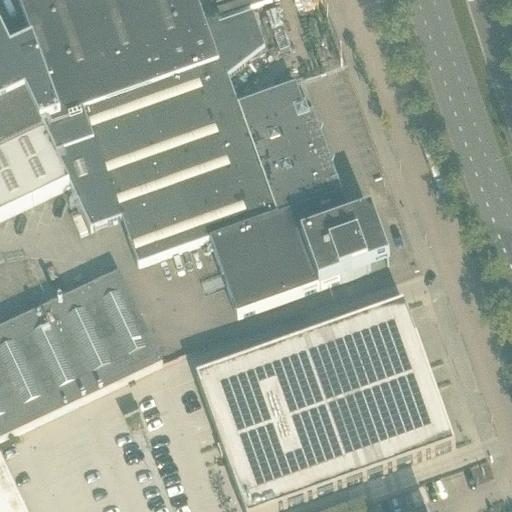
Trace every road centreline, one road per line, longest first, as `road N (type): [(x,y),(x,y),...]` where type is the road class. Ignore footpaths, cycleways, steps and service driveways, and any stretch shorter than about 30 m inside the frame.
road 1 (unclassified): [(511,429),(356,0)]
road 2 (unknown): [(431,281),(185,369),(171,414),(196,511)]
road 3 (primary): [(429,0),(511,242)]
road 4 (unknown): [(283,511),(481,421)]
